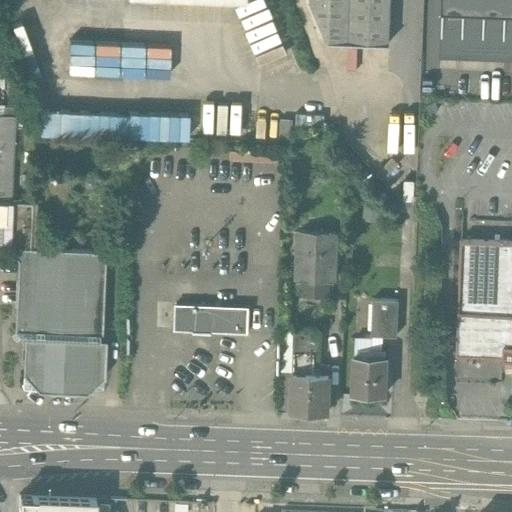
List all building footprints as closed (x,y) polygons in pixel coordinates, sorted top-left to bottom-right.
[(388,44),(390,0),(310,0),(311,1),(329,41),(388,44)] [(511,0),(441,0),(439,54),(511,57),(511,0)] [(182,73),(182,40),(71,39),(71,71),(182,73)] [(50,130),(202,134),(202,110),(50,107),(50,130)] [(0,201),(10,202),(15,116),(0,115),(0,201)] [(10,202),(0,201),(0,243),(8,244),(8,240),(34,242),(36,203),(10,202)] [(335,234),(298,233),(297,277),(300,278),(300,293),(328,294),(328,279),(333,279),(335,234)] [(511,241),(460,239),(458,294),(454,294),(454,306),(458,306),(456,354),(502,356),(502,359),(511,359),(511,241)] [(86,391),(102,392),(103,376),(97,370),(102,251),(34,248),(34,242),(8,240),(8,244),(8,248),(23,265),(21,328),(13,328),(10,332),(13,336),(30,338),(29,367),(22,373),(22,388),(38,389),(44,383),(80,385),(86,391)] [(397,300),(373,299),(371,335),(396,336),(397,300)] [(248,306),(176,303),(175,329),(247,332),(248,306)] [(293,372),(329,374),(329,366),(319,365),(321,329),(283,328),(280,411),(291,411),(293,372)] [(386,356),(354,355),(353,393),(385,395),(386,356)] [(329,374),(293,372),(291,411),(327,412),(329,374)] [(93,511),(94,496),(19,493),(17,511),(93,511)]
